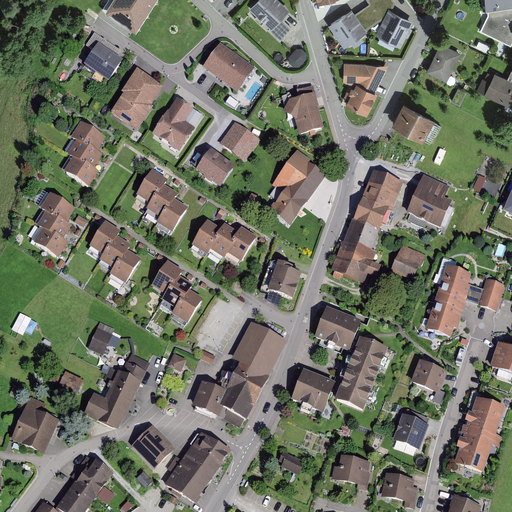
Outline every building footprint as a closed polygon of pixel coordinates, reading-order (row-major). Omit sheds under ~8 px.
[(114,0),(106,14),(136,34),(158,0),(114,0)] [(291,12),(278,0),(258,0),(250,10),(270,29),(269,30),(280,40),(290,30),(281,22),(291,12)] [(370,5),(355,15),(367,32),(384,20),(389,10),(393,12),(397,5),(393,0),(367,0),(366,1),(370,5)] [(511,0),(485,0),(487,11),(488,11),(511,8),(511,0)] [(511,44),(511,8),(488,11),(488,16),(480,32),(511,47),(511,44)] [(355,15),(352,10),(329,27),(345,49),(368,33),(367,32),(355,15)] [(393,12),(389,10),(384,20),(376,36),(401,49),(414,22),(393,12)] [(106,43),(95,36),(86,48),(95,54),(85,69),(96,76),(93,81),(105,88),(108,84),(109,85),(124,64),(117,59),(102,50),(106,43)] [(121,53),(106,43),(102,50),(117,59),(121,53)] [(462,54),(441,44),(426,73),(447,83),(462,54)] [(256,72),(221,47),(203,72),(238,97),(256,72)] [(303,49),(297,49),(289,58),(289,63),(294,67),(300,67),(307,59),(307,53),(303,49)] [(344,83),(356,87),(354,90),(352,89),(349,95),(351,97),(346,107),(368,118),(378,95),(375,95),(389,67),(344,64),(344,83)] [(164,89),(137,72),(121,95),(124,97),(112,116),(138,133),(154,108),(152,107),(164,89)] [(511,82),(495,74),(491,83),(483,79),(477,92),(511,108),(511,82)] [(301,102),(289,105),(283,116),(295,124),(300,140),(324,133),(318,109),(320,108),(314,88),(298,93),(301,102)] [(467,93),(458,89),(451,103),(460,107),(467,93)] [(194,112),(177,101),(153,137),(180,155),(196,132),(185,125),(194,112)] [(435,122),(404,105),(392,127),(423,144),(425,141),(431,144),(441,126),(435,123),(435,122)] [(107,142),(81,125),(70,142),(76,146),(68,159),(74,162),(65,175),(89,191),(99,176),(94,173),(102,159),(98,156),(107,142)] [(219,148),(243,165),(260,142),(235,125),(219,148)] [(312,163),(298,153),(273,188),(275,190),(270,198),(276,203),(269,214),(290,229),(326,179),(309,167),(312,163)] [(236,171),(211,154),(197,175),(204,180),(203,181),(212,188),(213,186),(221,192),(236,171)] [(168,184),(152,173),(136,199),(150,208),(146,213),(160,222),(157,227),(172,236),(187,212),(174,204),(178,198),(165,190),(168,184)] [(405,185),(374,173),(363,201),(363,202),(354,224),(353,224),(333,274),(363,285),(367,276),(376,280),(381,270),(372,266),(376,255),(372,254),(379,236),(381,236),(389,214),(393,216),(405,185)] [(450,189),(424,178),(407,217),(441,231),(452,204),(445,201),(450,189)] [(486,181),(479,178),(473,191),(480,194),(486,181)] [(511,195),(503,215),(511,219),(511,195)] [(77,213),(51,197),(41,213),(46,217),(38,230),(43,233),(34,247),(59,262),(69,247),(64,244),(73,230),(68,227),(77,213)] [(85,229),(88,221),(78,217),(75,225),(85,229)] [(222,232),(207,223),(191,249),(208,260),(211,255),(225,263),(228,257),(241,266),(257,241),(242,232),(239,236),(225,228),(222,232)] [(122,235),(106,225),(90,251),(103,259),(100,264),(114,273),(111,278),(126,288),(141,263),(127,255),(131,249),(118,241),(122,235)] [(428,257),(403,247),(392,273),(414,283),(420,269),(423,270),(428,257)] [(294,271),(278,265),(278,266),(271,264),(260,295),(266,297),(267,295),(293,304),(301,279),(293,276),(294,271)] [(184,275),(168,265),(151,291),(165,299),(161,304),(175,313),(172,318),(188,328),(203,303),(190,295),(194,289),(180,281),(184,275)] [(472,277),(447,269),(427,333),(451,340),(454,330),(458,331),(466,304),(472,288),(469,287),(472,277)] [(484,291),(472,288),(466,304),(497,314),(505,287),(487,282),(484,291)] [(362,326),(327,312),(315,342),(350,356),(362,326)] [(32,321),(21,316),(12,332),(24,338),(32,321)] [(233,321),(228,318),(220,331),(225,334),(233,321)] [(115,331),(100,324),(88,352),(104,358),(109,347),(116,350),(121,340),(113,337),(115,331)] [(288,345),(251,326),(232,363),(241,368),(269,381),(288,345)] [(388,353),(360,342),(336,404),(363,415),(388,353)] [(511,349),(499,346),(491,371),(511,377),(511,349)] [(216,358),(203,352),(199,361),(212,366),(216,358)] [(105,403),(94,397),(84,419),(118,435),(151,365),(132,356),(122,376),(118,374),(105,403)] [(187,362),(174,357),(168,369),(181,375),(187,362)] [(448,376),(420,365),(411,387),(439,398),(448,376)] [(269,381),(241,368),(236,378),(233,383),(262,398),(269,381)] [(233,383),(236,378),(224,372),(217,385),(229,391),(233,383)] [(336,387),(304,374),(292,404),(324,417),(336,387)] [(85,384),(66,375),(59,390),(78,399),(85,384)] [(262,398),(233,383),(229,391),(226,396),(221,420),(240,429),(243,423),(247,425),(262,398)] [(226,396),(202,386),(193,411),(220,422),(221,420),(226,396)] [(47,406),(31,399),(12,444),(45,458),(60,425),(42,417),(47,406)] [(506,410),(477,401),(472,417),(469,416),(466,426),(468,427),(467,430),(464,429),(462,435),(465,437),(463,442),(461,441),(457,451),(460,452),(455,466),(483,476),(493,448),(499,450),(502,439),(497,438),(506,410)] [(405,420),(402,419),(393,444),(420,454),(429,430),(427,429),(430,421),(408,413),(405,420)] [(176,453),(153,429),(132,450),(155,473),(176,453)] [(231,455),(202,435),(201,437),(197,437),(191,447),(192,449),(183,463),(177,459),(168,472),(174,476),(165,488),(194,508),(231,455)] [(305,465),(284,455),(279,465),(282,466),(281,470),(299,478),(305,465)] [(371,465),(341,459),(339,469),(335,468),(331,483),(358,489),(358,491),(367,493),(371,476),(368,476),(371,465)] [(114,477),(94,462),(93,464),(88,460),(75,478),(80,482),(58,511),(88,511),(98,499),(105,489),(114,477)] [(144,475),(136,482),(146,492),(153,485),(144,475)] [(416,483),(386,476),(381,500),(405,505),(405,510),(415,511),(419,491),(414,490),(416,483)] [(115,497),(105,489),(98,499),(108,507),(115,497)] [(169,504),(176,507),(178,502),(172,498),(169,504)] [(479,511),(481,509),(454,500),(450,510),(452,511),(451,511),(479,511)]
